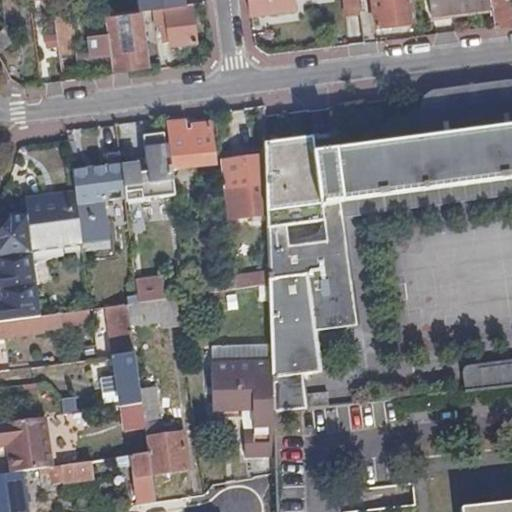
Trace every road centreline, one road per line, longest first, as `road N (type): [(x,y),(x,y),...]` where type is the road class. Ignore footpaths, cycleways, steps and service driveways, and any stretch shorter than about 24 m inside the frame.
road 1 (residential): [(511,47),(236,86)]
road 2 (residential): [(236,86),(0,109)]
